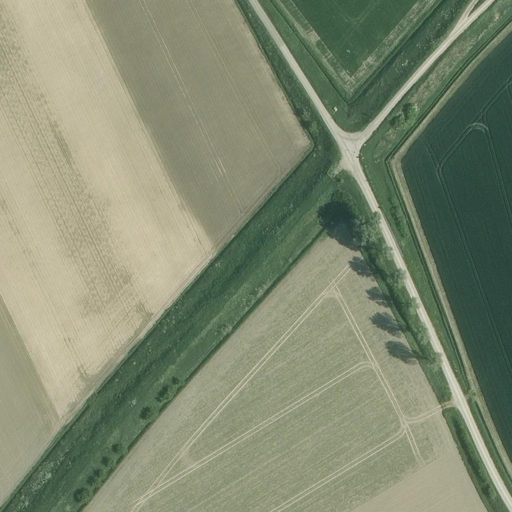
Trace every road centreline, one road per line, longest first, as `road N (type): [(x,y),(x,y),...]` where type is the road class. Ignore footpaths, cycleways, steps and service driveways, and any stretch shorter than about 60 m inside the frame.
road 1 (unclassified): [(511,504),(346,154)]
road 2 (unclassified): [(346,154),(491,0)]
road 3 (unclassified): [(346,154),(248,0)]
